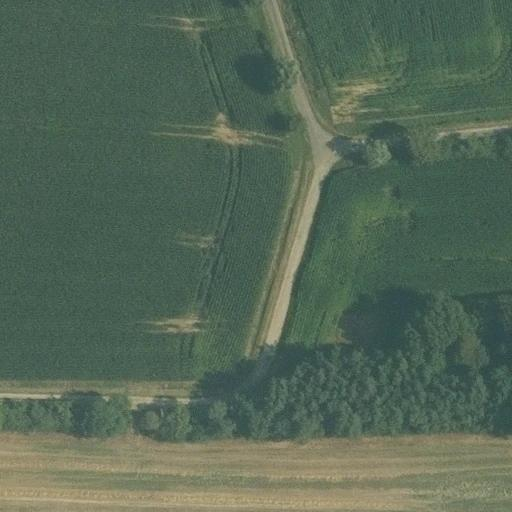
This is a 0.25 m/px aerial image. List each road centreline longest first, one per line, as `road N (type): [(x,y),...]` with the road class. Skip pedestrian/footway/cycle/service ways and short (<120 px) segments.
road 1 (unclassified): [(325,143),(247,383),(183,397),(0,391)]
road 2 (unclassified): [(511,142),(371,157),(325,143)]
road 3 (unclassified): [(325,143),(286,94),(257,0)]
